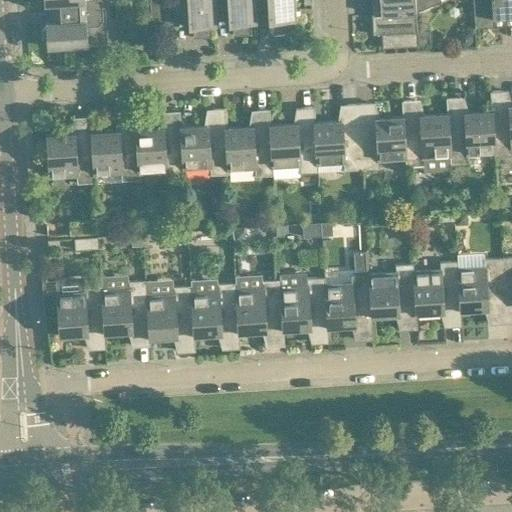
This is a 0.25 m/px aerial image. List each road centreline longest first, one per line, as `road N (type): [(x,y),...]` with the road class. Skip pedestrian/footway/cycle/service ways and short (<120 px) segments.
road 1 (residential): [(511,354),(20,386)]
road 2 (residential): [(0,97),(336,67)]
road 3 (tertiary): [(0,97),(20,386)]
road 4 (residential): [(243,511),(511,496)]
road 5 (secondary): [(248,459),(511,444)]
road 6 (secondary): [(24,484),(186,475),(248,459)]
road 7 (secondary): [(248,459),(187,451),(36,456)]
road 8 (residential): [(336,67),(511,62)]
